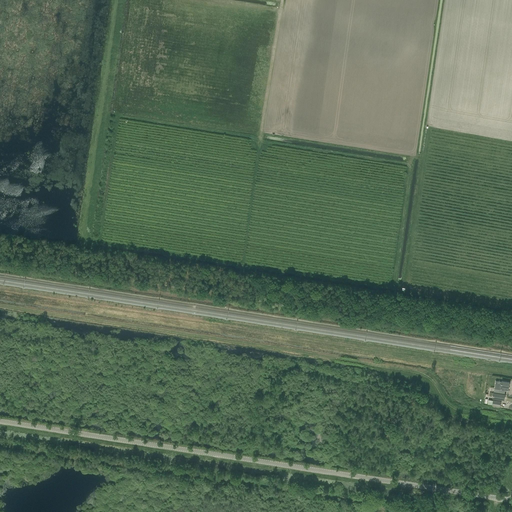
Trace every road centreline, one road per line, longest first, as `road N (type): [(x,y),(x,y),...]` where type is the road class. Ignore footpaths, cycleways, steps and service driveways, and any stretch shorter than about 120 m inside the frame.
road 1 (track): [(0,305),(416,371),(458,407),(511,419)]
road 2 (tertiary): [(511,500),(0,421)]
road 3 (track): [(282,0),(243,257)]
